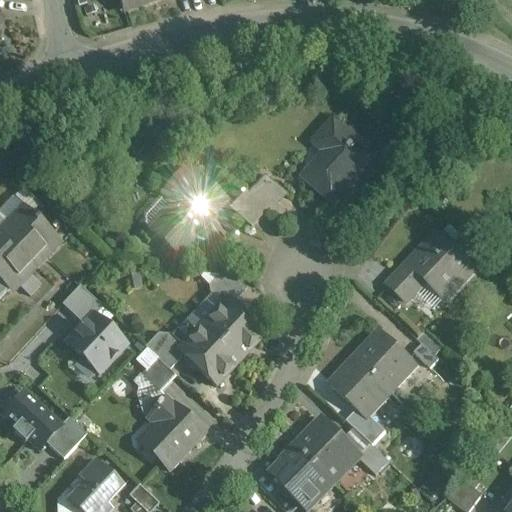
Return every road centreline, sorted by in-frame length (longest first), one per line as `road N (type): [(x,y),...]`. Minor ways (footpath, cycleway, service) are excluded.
road 1 (residential): [(69,76),(212,32),(329,25),(423,36),(511,74)]
road 2 (residential): [(206,511),(236,473),(314,302)]
